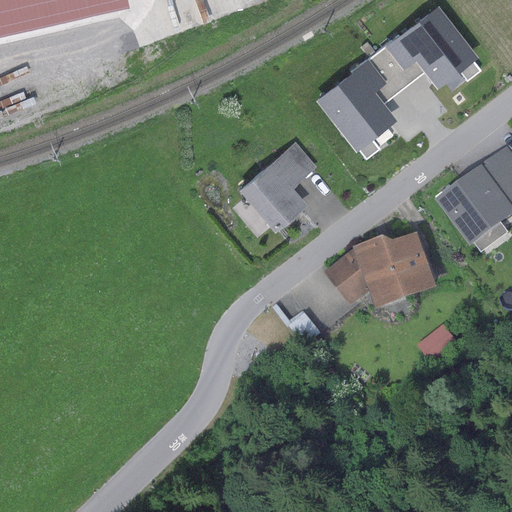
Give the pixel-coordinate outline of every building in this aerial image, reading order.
[(126,0),(0,0),(0,37),(129,8),(126,0)] [(371,53),(399,88),(420,72),(432,88),(472,56),(433,5),(371,53)] [(399,88),(371,53),(310,100),(350,151),(392,119),(379,103),(399,88)] [(292,140),(233,190),(268,232),(301,204),(288,189),(314,167),(292,140)] [(511,216),(511,157),(506,149),(436,201),(471,247),(511,216)] [(357,249),(325,274),(352,308),(372,293),(378,309),(438,289),(420,234),(397,242),(387,237),(357,249)] [(443,325),(417,346),(430,363),(457,341),(443,325)]
